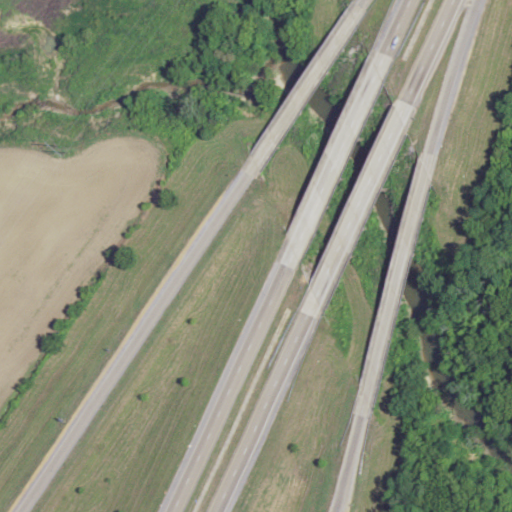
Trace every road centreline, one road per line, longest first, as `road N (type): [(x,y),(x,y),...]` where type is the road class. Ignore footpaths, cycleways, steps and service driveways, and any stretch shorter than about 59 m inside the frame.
road 1 (motorway): [(255,162),(21,511)]
road 2 (motorway): [(296,252),(176,511)]
road 3 (motorway): [(367,401),(428,168)]
road 4 (motorway): [(221,511),(321,297)]
road 5 (motorway): [(321,297),(410,104)]
road 6 (motorway): [(381,68),(296,252)]
road 7 (motorway): [(357,16),(255,162)]
road 8 (motorway): [(428,168),(482,0)]
